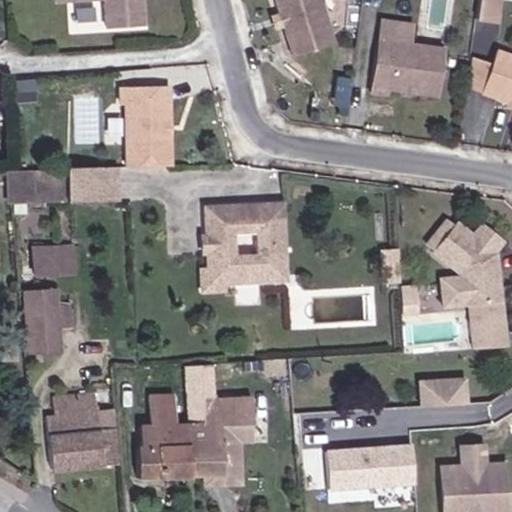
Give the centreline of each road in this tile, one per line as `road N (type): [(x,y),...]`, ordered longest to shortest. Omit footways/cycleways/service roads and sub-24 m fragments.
road 1 (residential): [(223,0),(249,110),(280,146),(511,176)]
road 2 (unknown): [(235,50),(15,60)]
